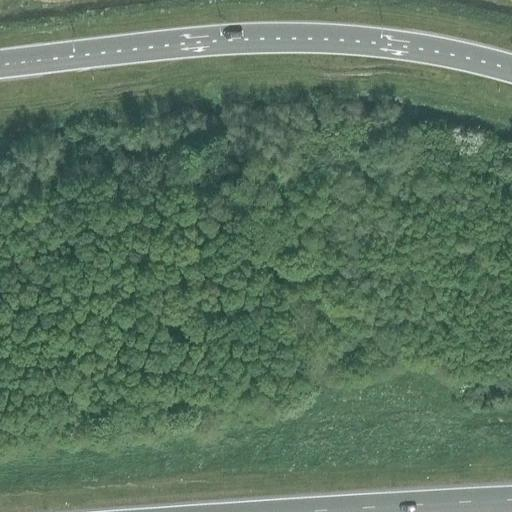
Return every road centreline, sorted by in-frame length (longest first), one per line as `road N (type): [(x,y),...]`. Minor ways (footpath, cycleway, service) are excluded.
road 1 (trunk): [(511,66),(413,41),(323,31),(0,56)]
road 2 (trunk): [(511,500),(309,511)]
